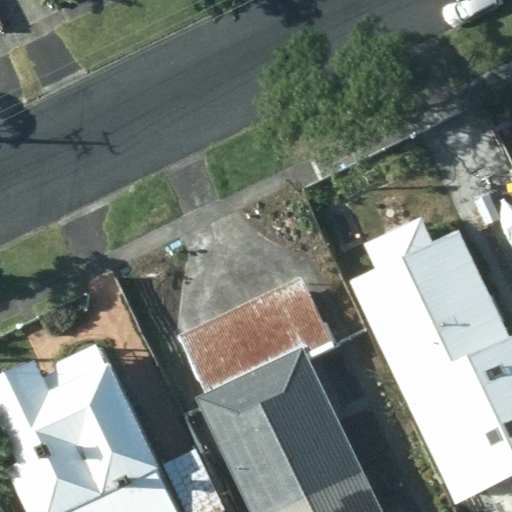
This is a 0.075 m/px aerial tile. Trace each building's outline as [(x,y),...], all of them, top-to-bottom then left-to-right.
[(377,269),(353,280),(418,420),(426,418),(446,459),(511,428),(511,335),(504,319),(511,315),(511,284),(505,270),(483,278),(461,230),(434,243),(422,216),(364,243),(377,269)] [(202,399),(247,492),(350,441),(311,358),(333,348),(305,281),(180,333),(208,396),(202,399)] [(40,360),(0,378),(0,420),(20,464),(8,469),(28,511),(178,511),(100,342),(44,368),(40,360)] [(384,511),(350,441),(247,492),(256,511),(384,511)] [(226,511),(227,511),(197,449),(162,466),(184,511),(226,511)]
